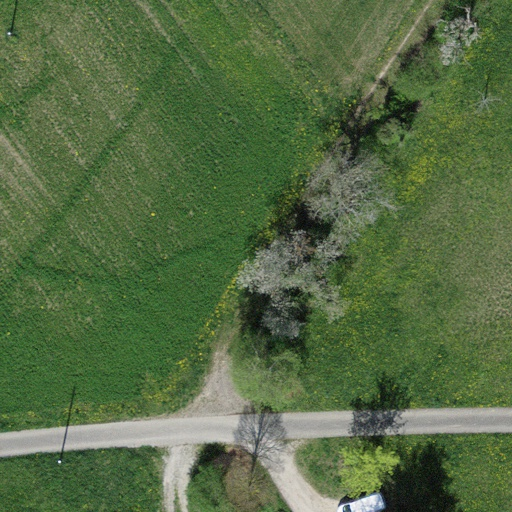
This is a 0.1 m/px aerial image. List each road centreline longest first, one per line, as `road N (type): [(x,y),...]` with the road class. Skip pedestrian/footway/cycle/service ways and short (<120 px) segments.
road 1 (track): [(511,426),(225,428),(0,452)]
road 2 (track): [(225,428),(224,378),(244,320),(443,0)]
